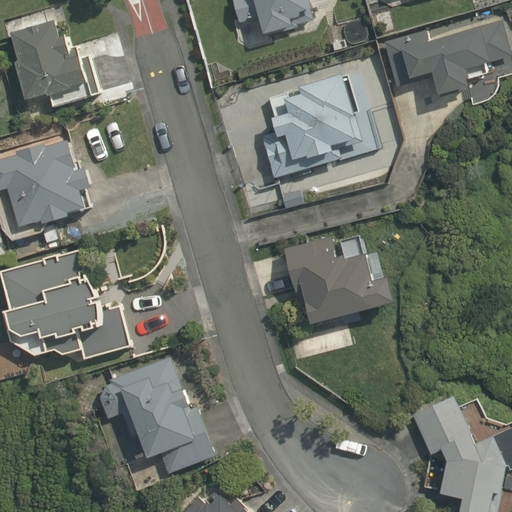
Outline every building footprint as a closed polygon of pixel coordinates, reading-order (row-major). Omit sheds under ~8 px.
[(234,0),(241,22),(260,17),(265,34),(297,25),(295,17),(304,15),(303,11),(316,7),(313,0),(234,0)] [(57,106),(104,92),(92,52),(71,58),(69,53),(75,51),(69,33),(62,35),(57,21),(16,33),(25,61),(19,63),(30,100),(53,93),(57,106)] [(387,41),(398,85),(437,74),(442,91),(472,83),(470,76),(492,71),(489,62),(511,55),(511,53),(503,21),(432,40),(429,29),(387,41)] [(345,72),(302,85),(305,93),(291,97),(290,92),(270,98),(280,130),(265,135),(278,178),(317,165),(315,158),(337,151),(336,145),(358,137),(352,117),(358,115),(345,72)] [(0,160),(0,205),(7,230),(17,239),(44,230),(48,222),(73,215),(72,212),(93,206),(89,189),(95,187),(90,166),(80,169),(72,139),(49,145),(48,143),(21,150),(22,155),(0,160)] [(303,189),(283,194),(285,206),(305,202),(303,189)] [(50,242),(60,238),(55,225),(45,229),(50,242)] [(316,320),(380,303),(368,255),(348,260),(346,254),(338,257),(333,238),(289,250),(303,301),(311,299),(316,320)] [(82,249),(4,271),(15,309),(6,312),(14,339),(40,353),(59,348),(68,354),(86,349),(88,358),(133,345),(121,304),(106,308),(99,287),(89,274),(82,249)] [(344,322),(304,334),(311,357),(351,345),(344,322)] [(172,471),(218,454),(200,409),(194,411),(173,355),(113,379),(118,392),(103,397),(111,417),(125,412),(134,436),(141,433),(150,456),(164,451),(172,471)] [(460,406),(455,395),(414,413),(433,454),(445,447),(450,460),(443,491),(466,496),(464,509),(479,511),(498,511),(509,466),(510,465),(511,470),(511,469),(511,421),(507,425),(488,418),(479,398),(460,406)] [(199,496),(183,511),(256,511),(239,496),(234,502),(223,491),(213,502),(210,499),(206,503),(199,496)]
